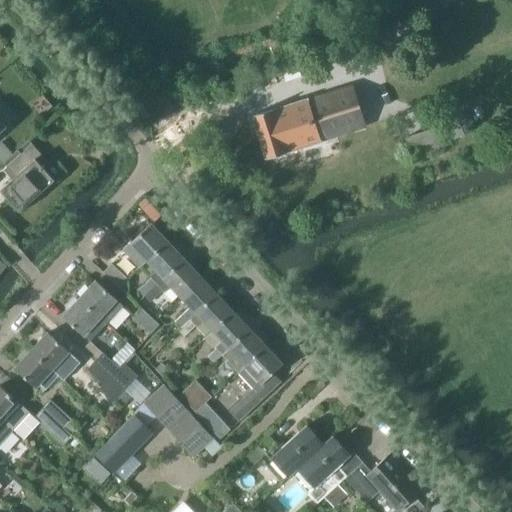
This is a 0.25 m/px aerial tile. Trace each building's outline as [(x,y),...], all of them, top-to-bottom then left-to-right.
[(352,84),(252,117),(265,160),(367,129),(352,84)] [(475,132),(466,107),(445,116),(455,141),(475,132)] [(451,146),(444,125),(406,138),(413,159),(451,146)] [(2,142),(0,143),(0,160),(3,163),(13,154),(2,142)] [(32,144),(6,167),(15,177),(0,190),(19,212),(54,181),(36,160),(41,155),(32,144)] [(167,242),(150,224),(123,250),(139,267),(167,242)] [(167,242),(146,261),(155,270),(149,276),(150,277),(157,284),(163,279),(183,259),(177,253),(181,249),(172,239),(168,243),(167,242)] [(199,276),(183,259),(157,284),(163,290),(164,291),(170,286),(179,296),(199,276)] [(110,264),(103,272),(119,287),(127,279),(110,264)] [(179,327),(216,294),(199,276),(179,296),(190,307),(174,322),(179,327)] [(157,284),(150,277),(141,286),(148,293),(157,284)] [(79,298),(105,324),(122,305),(95,280),(79,298)] [(163,290),(157,284),(148,293),(153,299),(163,290)] [(216,294),(179,327),(177,330),(184,337),(195,326),(197,328),(204,322),(212,331),(232,312),(216,294)] [(105,324),(79,298),(62,316),(89,341),(105,324)] [(158,324),(142,309),(133,319),(149,334),(158,324)] [(232,312),(212,331),(222,342),(216,347),(216,348),(207,357),(213,363),(249,329),(243,323),(232,312)] [(249,329),(222,354),(238,371),(244,365),(265,347),(249,329)] [(31,350),(52,369),(60,360),(67,366),(75,357),(48,332),(31,350)] [(265,347),(244,365),(238,371),(237,372),(254,390),(248,395),(248,396),(232,411),(240,420),(281,382),(273,373),(282,365),(265,347)] [(52,369),(31,350),(14,368),(41,393),(58,375),(52,369)] [(94,361),(124,390),(137,375),(123,362),(118,367),(102,352),(94,361)] [(124,390),(94,361),(87,369),(103,384),(99,388),(113,402),(124,390)] [(29,412),(0,385),(0,419),(2,421),(13,431),(29,412)] [(194,455),(213,438),(164,385),(145,402),(194,455)] [(50,399),(42,408),(63,427),(70,418),(50,399)] [(42,408),(34,417),(63,444),(71,435),(63,427),(42,408)] [(153,433),(133,414),(95,454),(114,473),(153,433)] [(0,419),(0,443),(13,431),(2,421),(0,419)] [(268,434),(241,458),(250,468),(261,457),(265,462),(263,464),(282,482),(296,469),(324,444),(322,443),(306,425),(270,458),(265,453),(277,443),(268,434)] [(344,479),(347,476),(338,466),(351,455),(332,434),(322,443),(324,444),(296,469),(313,488),(308,494),(317,504),(344,479)] [(347,476),(344,479),(366,503),(379,491),(397,511),(419,491),(387,455),(370,471),(362,462),(347,476)] [(95,460),(85,471),(97,483),(107,471),(95,460)] [(221,511),(240,511),(231,503),(221,511)]
